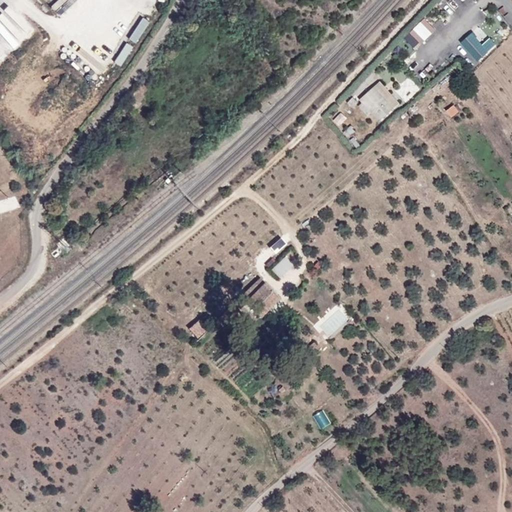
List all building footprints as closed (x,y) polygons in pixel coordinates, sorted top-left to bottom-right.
[(142,15),(133,37),(139,40),(148,18),(142,15)] [(424,41),(438,27),(427,15),(412,29),(424,41)] [(480,60),(498,43),(491,35),(484,42),(473,30),(462,41),(480,60)] [(149,87),(141,81),(134,89),(136,90),(123,106),(131,113),(144,97),(142,95),(149,87)] [(438,83),(432,88),(434,91),(440,86),(438,83)] [(391,107),(372,87),(359,98),(378,119),(391,107)] [(458,111),(453,104),(447,109),(452,116),(458,111)] [(287,254),(273,267),(280,275),(295,263),(287,254)] [(259,316),(279,296),(260,277),(216,320),(221,326),(245,302),(259,316)]
